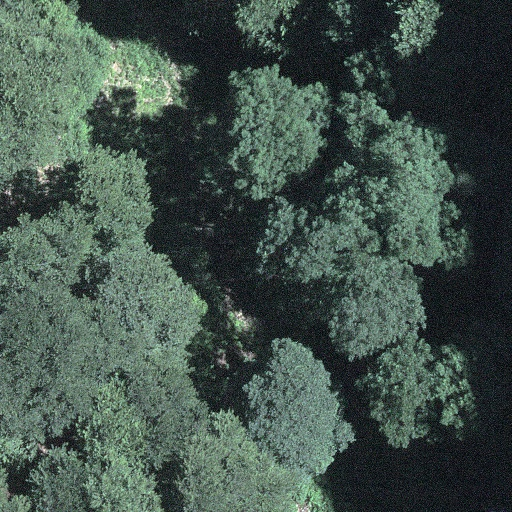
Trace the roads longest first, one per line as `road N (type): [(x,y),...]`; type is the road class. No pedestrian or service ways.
road 1 (track): [(79,0),(146,73),(266,322),(391,487),(438,511)]
road 2 (track): [(511,266),(454,15)]
